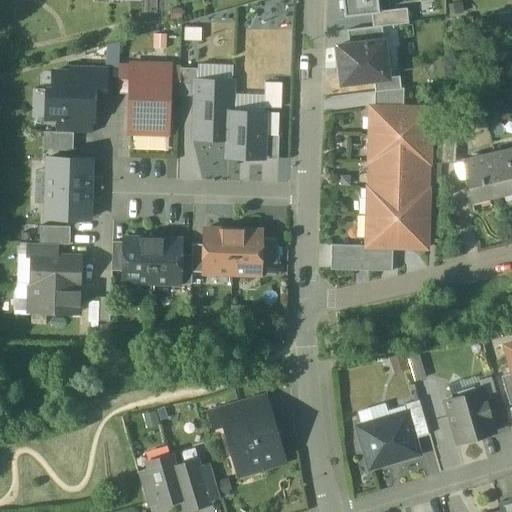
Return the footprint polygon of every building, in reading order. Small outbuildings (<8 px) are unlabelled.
[(378,0),(343,0),(345,16),(372,13),(380,12),(380,11),(378,0)] [(407,8),(380,11),(380,12),(372,13),(373,27),(383,26),(409,23),(407,8)] [(373,27),(348,30),(350,44),(384,40),(383,26),(373,27)] [(350,44),(338,46),(342,83),(389,78),(384,40),(350,44)] [(107,42),(108,63),(121,63),(120,42),(107,42)] [(133,66),(119,65),(118,91),(132,92),(133,66)] [(181,67),(133,66),(132,92),(131,120),(132,120),(131,134),(166,135),(167,121),(168,93),(180,93),(181,67)] [(196,68),(181,67),(180,93),(196,93),(196,77),(196,68)] [(56,69),(55,94),(93,95),(108,95),(109,70),(56,69)] [(232,78),(196,77),(196,93),(195,137),(231,138),(232,106),(232,78)] [(404,88),(376,91),(375,107),(404,108),(404,88)] [(46,93),(46,118),(93,120),(93,95),(55,94),(46,93)] [(267,107),(232,106),(231,138),(231,156),(266,157),(267,133),(267,107)] [(375,107),(373,107),(373,108),(375,109),(375,135),(431,136),(431,113),(431,110),(428,109),(427,109),(404,108),(375,107)] [(93,120),(56,119),(56,132),(93,133),(93,120)] [(74,133),(44,132),(43,149),(73,150),(74,133)] [(278,133),(267,133),(266,157),(278,157),(278,133)] [(431,136),(375,135),(374,161),(429,163),(429,159),(430,159),(431,136)] [(456,139),(443,139),(442,163),(455,163),(456,139)] [(511,149),(495,153),(504,194),(504,191),(511,189),(511,149)] [(495,153),(462,160),(471,201),(473,201),(472,198),(502,191),(503,194),(504,194),(495,153)] [(197,154),(180,154),(179,178),(196,179),(197,154)] [(90,189),(91,159),(47,158),(46,188),(90,189)] [(429,163),(374,161),(373,188),(428,189),(429,189),(430,163),(429,163)] [(89,219),(90,189),(46,188),(45,218),(89,219)] [(428,189),(373,188),(372,215),(428,216),(429,194),(428,194),(428,189)] [(428,216),(372,215),(371,246),(393,246),(393,247),(423,248),(423,247),(427,247),(427,244),(428,216)] [(40,226),(40,243),(57,244),(70,244),(71,227),(40,226)] [(233,229),(205,228),(205,244),(204,272),(232,273),(233,229)] [(261,230),(233,229),(232,273),(260,274),(261,238),(261,230)] [(153,239),(125,238),(124,271),(124,282),(152,283),(153,239)] [(277,239),(261,238),(260,274),(276,275),(277,239)] [(181,240),(153,239),(152,283),(180,284),(180,255),(181,240)] [(125,242),(113,241),(112,270),(124,271),(125,242)] [(40,243),(29,243),(28,257),(32,257),(32,255),(56,256),(57,244),(40,243)] [(205,244),(192,244),(192,255),(193,255),(192,272),(204,272),(205,244)] [(371,246),(332,244),(331,269),(393,271),(393,247),(393,246),(371,246)] [(56,256),(32,255),(32,257),(32,283),(80,285),(80,257),(56,256)] [(192,255),(180,255),(180,284),(192,284),(192,272),(193,255),(192,255)] [(80,285),(32,283),(31,311),(79,313),(80,285)] [(111,297),(99,297),(99,321),(110,321),(111,297)] [(511,373),(502,376),(510,405),(511,404),(511,373)] [(483,390),(446,400),(458,442),(495,432),(483,390)] [(419,400),(404,404),(407,412),(408,411),(415,438),(429,434),(419,400)] [(246,402),(210,412),(214,427),(224,424),(224,423),(250,416),(246,402)] [(250,416),(224,423),(224,424),(237,468),(264,461),(272,465),(279,463),(283,454),(270,410),(250,416)] [(407,412),(358,426),(370,468),(388,463),(391,458),(397,456),(402,459),(420,454),(415,438),(408,411),(407,412)] [(197,460),(175,466),(171,455),(148,462),(150,468),(160,503),(160,505),(183,498),(186,509),(210,503),(209,501),(199,466),(197,460)] [(210,463),(199,466),(209,501),(220,497),(210,463)] [(150,468),(138,471),(148,506),(160,503),(150,468)] [(511,511),(511,502),(499,506),(501,511),(511,511)]
